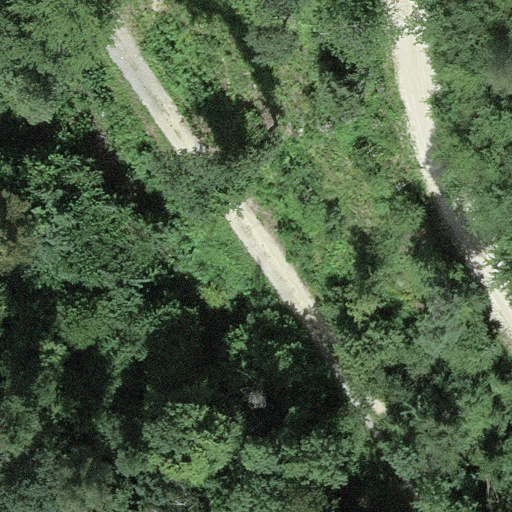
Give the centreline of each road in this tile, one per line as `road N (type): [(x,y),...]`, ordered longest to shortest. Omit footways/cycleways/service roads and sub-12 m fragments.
road 1 (track): [(76,0),(383,421),(433,511)]
road 2 (track): [(413,0),(416,57),(443,178),(511,302)]
